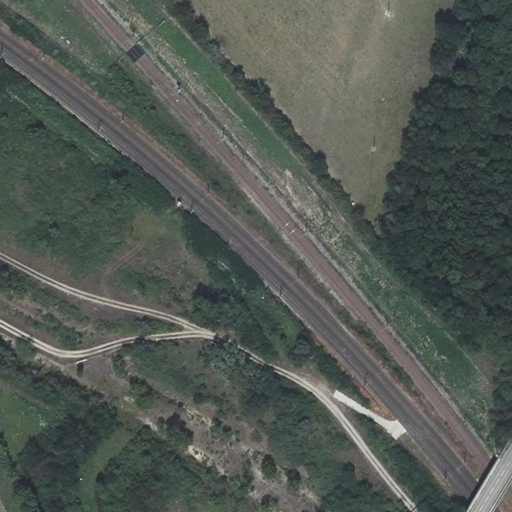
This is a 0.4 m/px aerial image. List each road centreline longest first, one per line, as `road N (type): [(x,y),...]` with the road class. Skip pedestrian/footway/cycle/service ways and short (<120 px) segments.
road 1 (track): [(0,322),(70,354),(156,336),(218,340),(317,394),(415,510)]
road 2 (track): [(218,340),(169,317),(80,294),(0,256)]
